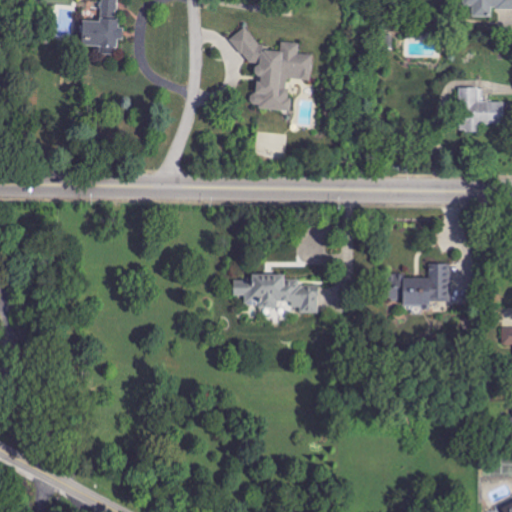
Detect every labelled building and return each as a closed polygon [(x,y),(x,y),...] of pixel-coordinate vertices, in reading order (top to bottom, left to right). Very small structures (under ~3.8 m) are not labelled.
[(120,0),(102,0),(101,21),(82,20),(81,45),(101,46),(100,53),(116,54),(117,39),(118,39),(120,0)] [(511,0),(465,0),(465,6),(473,6),(473,17),(492,17),(492,9),(511,9),(511,0)] [(100,21),(101,11),(83,9),(82,19),(100,21)] [(291,111),(292,97),(287,91),(288,78),(311,80),(313,55),(299,54),(300,43),(282,42),(282,51),(265,50),(245,26),(230,38),(249,61),(261,62),(255,67),(255,72),(261,79),(256,83),(256,92),(252,95),(251,99),(260,109),(291,111)] [(480,124),(504,125),(504,101),(480,101),(480,87),(460,87),(459,131),(480,131),(480,124)] [(451,264),(430,264),(430,276),(388,276),(388,299),(403,299),(403,305),(429,305),(429,302),(451,302),(451,264)] [(319,312),(319,285),(301,285),(301,279),(286,279),(286,276),(234,277),(234,296),(245,296),(245,307),(279,307),(279,302),(293,302),(293,312),(319,312)] [(503,346),(511,346),(511,328),(503,328),(503,346)] [(511,511),(511,503),(510,505),(504,505),(492,511),(511,511)]
